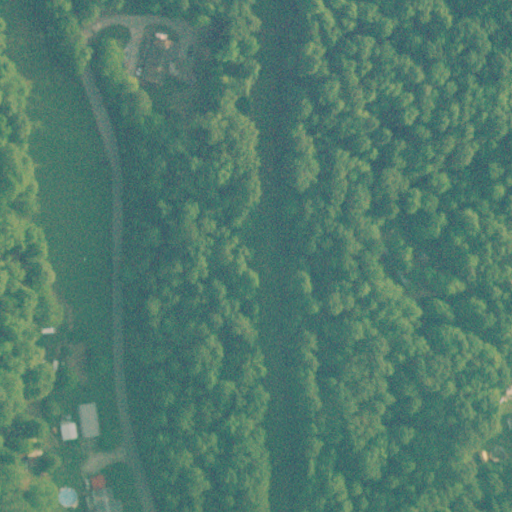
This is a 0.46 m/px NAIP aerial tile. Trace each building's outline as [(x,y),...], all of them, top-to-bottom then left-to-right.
[(167,38),(142,34),(136,79),(160,82),(167,38)] [(380,245),(399,286),(407,282),(389,241),(380,245)] [(78,436),(97,434),(92,400),(73,403),(78,436)] [(72,437),(71,421),(58,422),(58,437),(72,437)] [(14,446),(20,467),(39,461),(33,440),(14,446)] [(84,486),(87,511),(111,511),(116,511),(114,496),(107,497),(105,482),(96,483),(95,478),(90,479),(91,486),(84,486)]
